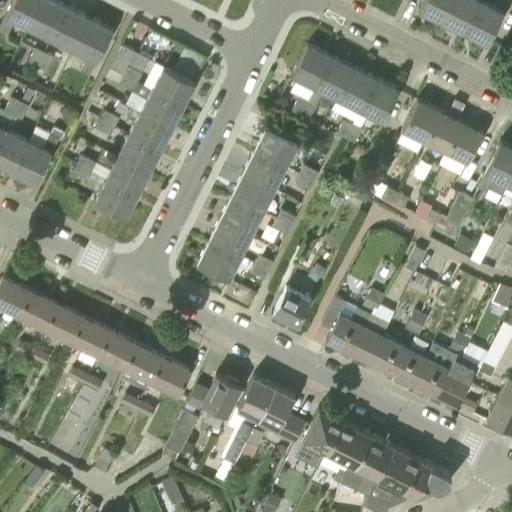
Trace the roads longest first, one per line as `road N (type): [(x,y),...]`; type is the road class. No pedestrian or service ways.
road 1 (residential): [(503,464),(138,282)]
road 2 (residential): [(138,282),(252,54)]
road 3 (residential): [(316,0),(511,100)]
road 4 (residential): [(138,282),(0,212)]
road 5 (residential): [(252,54),(143,0)]
